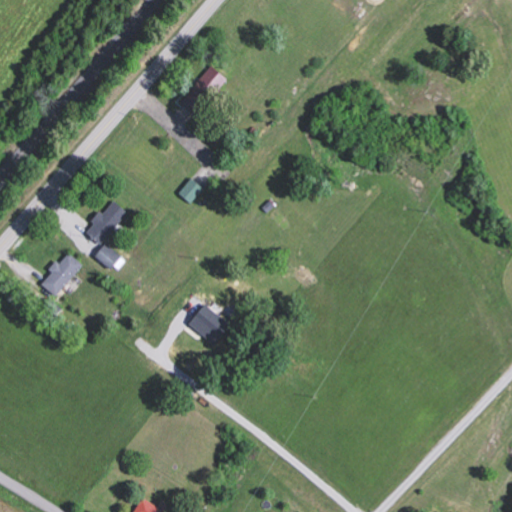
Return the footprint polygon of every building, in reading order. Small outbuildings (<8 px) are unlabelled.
[(197,114),(228,83),(215,70),(184,102),(197,114)] [(208,189),(194,178),(182,194),(195,204),(208,189)] [(90,233),(106,245),(126,217),(110,205),(90,233)] [(126,257),(110,244),(99,257),(115,270),(126,257)] [(87,266),(72,252),(55,271),(56,272),(45,285),(59,297),(87,266)] [(233,322),(205,306),(194,326),(219,341),(224,331),(227,332),(233,322)] [(138,511),(169,511),(147,498),(138,511)]
